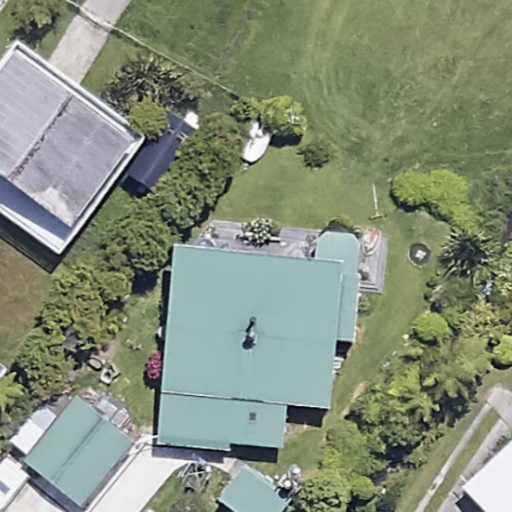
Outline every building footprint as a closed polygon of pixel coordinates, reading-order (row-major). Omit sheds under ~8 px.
[(157,138),(30,47),(0,87),(0,205),(71,257),(157,138)] [(360,240),(325,235),(321,269),(190,253),(168,435),(291,450),(297,405),(340,410),(360,240)] [(0,383),(8,370),(0,365),(0,383)] [(141,443),(85,401),(38,464),(94,506),(141,443)] [(511,511),(511,455),(474,490),(494,511),(511,511)]
